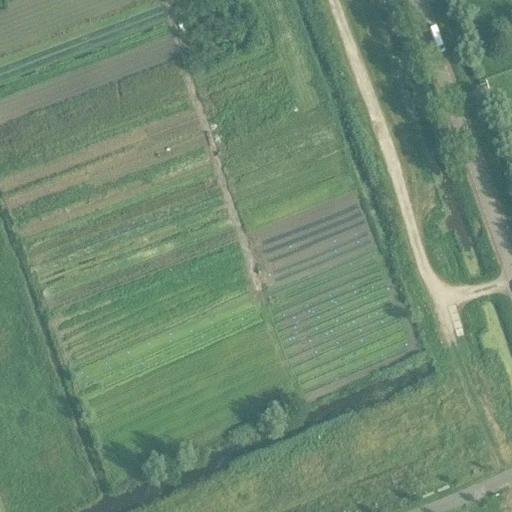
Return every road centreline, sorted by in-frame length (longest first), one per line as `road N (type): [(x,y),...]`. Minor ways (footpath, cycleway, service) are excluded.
road 1 (track): [(328,0),(436,305),(511,279)]
road 2 (unclassified): [(511,274),(412,0)]
